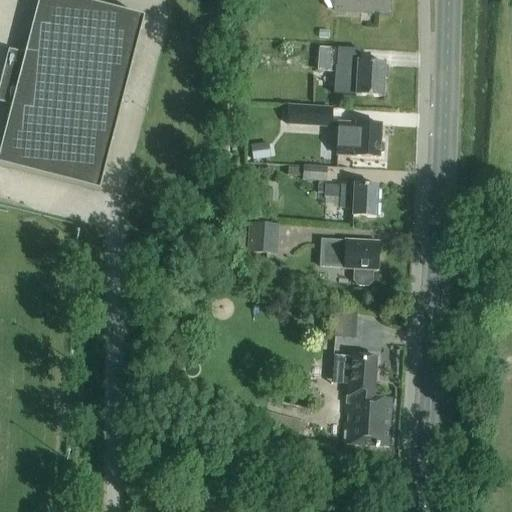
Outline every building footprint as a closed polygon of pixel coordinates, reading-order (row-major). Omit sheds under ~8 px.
[(0,0),(0,167),(99,193),(143,19),(70,0),(0,0)] [(327,9),(335,10),(335,12),(361,13),(361,11),(386,12),(387,0),(322,0),(323,3),(327,9)] [(382,99),(383,79),(386,79),(387,67),(383,67),(383,63),(360,63),(360,51),(318,50),(318,66),(338,66),(338,88),(357,88),(356,98),(382,99)] [(332,110),(288,107),(287,125),(331,128),(332,110)] [(337,156),(355,157),(355,158),(380,159),(380,153),(383,152),(383,146),(381,145),(381,128),(339,126),(337,156)] [(251,160),(264,158),(262,145),(249,146),(251,160)] [(326,182),(327,168),(303,166),(302,181),(326,182)] [(375,219),(377,188),(354,187),(341,186),(341,187),(325,186),(324,199),(342,200),(341,209),(353,209),(352,218),(375,219)] [(248,224),(247,254),(277,256),(278,226),(248,224)] [(322,241),(321,267),(354,269),(353,281),(357,286),(368,286),(372,282),(373,270),(377,271),(378,244),(322,241)] [(390,448),(393,400),(374,399),(377,359),(351,358),(348,405),(345,405),(345,416),(349,417),(348,424),(344,424),(343,445),(390,448)] [(302,446),(308,424),(258,411),(252,434),(302,446)]
